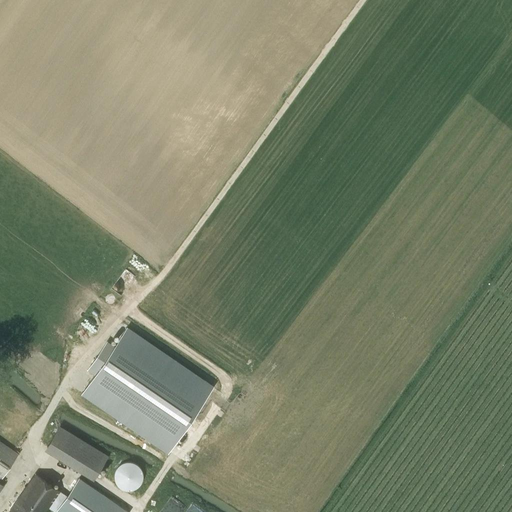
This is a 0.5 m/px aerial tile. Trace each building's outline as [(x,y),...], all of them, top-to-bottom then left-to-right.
[(94,372),(82,390),(174,453),(218,390),(126,326),(114,344),(106,338),(87,367),(94,372)] [(44,450),(93,480),(108,456),(59,426),(44,450)] [(0,477),(1,479),(15,459),(19,454),(0,440),(0,477)] [(133,491),(142,484),(143,472),(136,462),(124,461),(115,468),(113,480),(120,490),(133,491)] [(67,495),(36,474),(9,511),(44,511),(49,506),(56,511),(127,511),(79,478),(67,495)]
